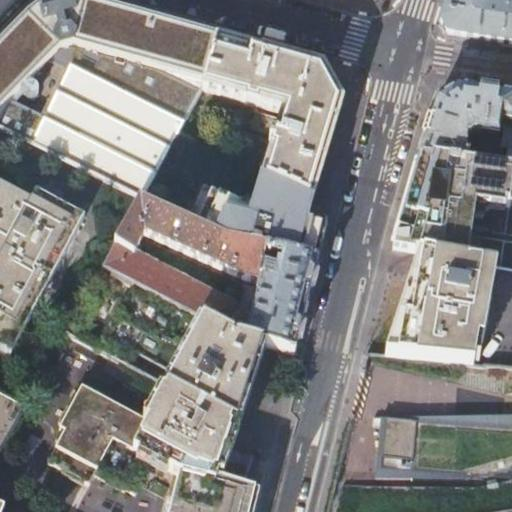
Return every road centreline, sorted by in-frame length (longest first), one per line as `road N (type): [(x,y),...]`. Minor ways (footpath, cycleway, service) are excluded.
road 1 (residential): [(404,52),(292,511)]
road 2 (residential): [(404,52),(233,0)]
